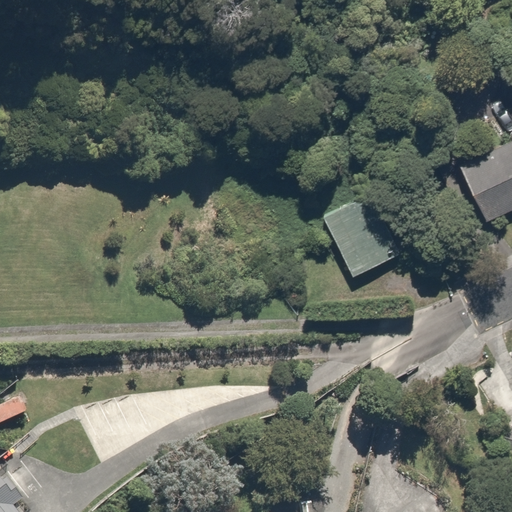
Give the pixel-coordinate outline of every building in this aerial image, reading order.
[(511,77),(505,63),(440,94),(457,129),(511,102),(511,77)] [(494,215),(511,206),(511,149),(472,169),(494,215)] [(379,189),(328,213),(357,275),(408,250),(379,189)] [(511,422),(500,432),(511,447),(511,422)] [(0,511),(45,511),(4,457),(0,460),(0,511)]
